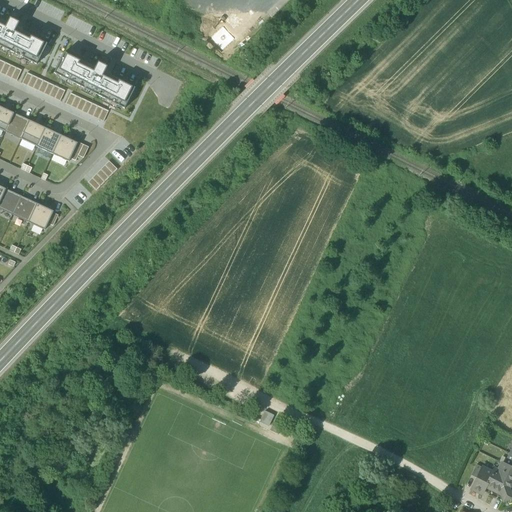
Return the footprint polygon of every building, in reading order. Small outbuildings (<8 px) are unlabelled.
[(7,24),(0,19),(0,46),(37,66),(48,44),(16,28),(19,23),(10,18),(7,24)] [(95,68),(65,53),(54,74),(124,110),(135,89),(104,73),(107,67),(98,63),(95,68)] [(11,66),(6,63),(0,74),(6,77),(11,66)] [(16,68),(11,66),(6,77),(11,79),(16,68)] [(22,71),(16,68),(11,79),(16,82),(22,71)] [(33,76),(28,74),(23,85),(28,87),(33,76)] [(39,79),(33,76),(28,87),(33,90),(39,79)] [(44,81),(39,79),(33,90),(39,92),(44,81)] [(49,84),(44,81),(39,92),(44,95),(49,84)] [(55,86),(49,84),(44,95),(49,97),(55,86)] [(60,89),(55,86),(49,97),(55,100),(60,89)] [(65,91),(60,89),(55,100),(60,102),(65,91)] [(76,96),(71,94),(66,105),(71,107),(76,96)] [(82,99),(76,96),(71,107),(76,110),(82,99)] [(87,101),(82,99),(76,110),(82,112),(87,101)] [(92,104),(87,101),(82,112),(87,115),(92,104)] [(98,106),(92,104),(87,115),(92,117),(98,106)] [(14,113),(0,106),(0,129),(5,132),(14,113)] [(103,109),(98,106),(92,117),(98,120),(103,109)] [(108,111),(103,109),(98,120),(103,122),(108,111)] [(30,121),(14,113),(5,132),(21,140),(30,121)] [(45,128),(30,121),(21,140),(36,147),(45,128)] [(61,136),(45,128),(36,147),(52,155),(61,136)] [(61,136),(52,155),(69,162),(70,159),(77,144),(61,136)] [(77,144),(70,159),(76,162),(78,156),(83,145),(78,143),(77,144)] [(89,148),(83,145),(78,156),(83,158),(89,148)] [(113,174),(117,169),(109,161),(104,165),(113,174)] [(109,178),(113,174),(104,165),(100,169),(109,178)] [(104,182),(109,178),(100,169),(96,174),(104,182)] [(100,187),(104,182),(96,174),(91,178),(100,187)] [(96,191),(100,187),(91,178),(87,183),(96,191)] [(0,200),(0,209),(13,216),(22,196),(6,189),(0,200)] [(13,216),(28,223),(37,203),(22,196),(13,216)] [(28,223),(45,231),(54,211),(37,203),(28,223)] [(268,426),(273,415),(264,411),(259,422),(268,426)] [(502,463),(498,471),(494,469),(492,473),(485,487),(501,495),(503,501),(511,499),(509,492),(511,487),(511,475),(511,476),(511,475),(511,468),(505,465),(502,463)] [(476,465),(471,475),(477,478),(482,468),(476,465)] [(492,473),(482,468),(477,478),(471,489),(481,494),(485,487),(492,473)]
